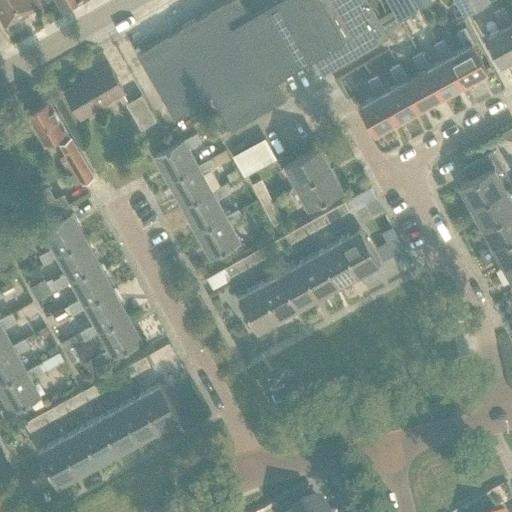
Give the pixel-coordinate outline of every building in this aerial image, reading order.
[(0,0),(0,20),(3,26),(40,5),(37,0),(0,0)] [(231,0),(218,8),(238,43),(259,31),(241,0),(231,0)] [(241,0),(259,31),(280,19),(268,0),(241,0)] [(297,0),(268,0),(280,19),(280,20),(302,7),(297,0)] [(319,0),(341,41),(321,53),(330,68),(323,73),(323,74),(389,36),(385,28),(369,1),(368,0),(319,0)] [(420,8),(415,0),(371,0),(369,1),(385,28),(420,8)] [(457,0),(464,12),(464,13),(487,0),(457,0)] [(511,26),(509,22),(511,21),(503,5),(501,7),(494,10),(503,25),(486,34),(502,63),(511,57),(511,26)] [(197,19),(217,55),(238,43),(218,8),(197,19)] [(176,32),(197,67),(217,55),(197,19),(176,31),(176,32)] [(465,46),(452,53),(450,54),(466,83),(488,71),(473,43),(475,42),(466,26),(457,30),(465,46)] [(156,44),(176,79),(197,67),(176,32),(156,44)] [(317,34),(310,38),(316,48),(323,44),(317,34)] [(443,58),(430,65),(428,66),(443,95),(466,83),(450,54),(452,53),(444,38),(435,43),(443,58)] [(134,56),(154,91),(176,79),(156,44),(134,56)] [(421,70),(408,77),(406,78),(421,107),(443,95),(428,66),(430,65),(422,50),(413,55),(421,70)] [(282,54),(275,58),(281,69),(288,65),(282,54)] [(399,82),(386,89),(384,90),(399,119),(421,107),(406,78),(408,77),(400,62),(391,67),(399,82)] [(81,116),(124,90),(110,65),(66,90),(81,116)] [(261,66),(254,70),(260,81),(267,77),(261,66)] [(384,90),(386,89),(378,74),(369,79),(377,94),(361,103),(377,132),(399,119),(384,90)] [(240,78),(234,83),(240,93),(246,89),(240,78)] [(220,91),(213,95),(219,105),(226,101),(220,91)] [(142,129),(157,121),(143,95),(128,104),(142,129)] [(56,135),(83,182),(94,175),(50,100),(28,113),(45,142),(56,135)] [(205,113),(199,103),(192,107),(198,117),(205,113)] [(183,125),(177,115),(170,119),(176,129),(183,125)] [(199,165),(189,148),(202,141),(197,133),(154,156),(169,182),(199,165)] [(265,139),(255,144),(265,164),(276,158),(265,139)] [(265,164),(255,144),(245,150),(255,169),(265,164)] [(298,185),(332,166),(321,145),(286,164),(298,185)] [(255,169),(245,150),(234,156),(244,175),(255,169)] [(471,178),(460,184),(472,205),(506,187),(498,172),(505,169),(494,150),(464,166),(471,178)] [(211,158),(199,165),(169,182),(183,207),(213,190),(203,173),(216,166),(211,158)] [(332,166),(298,185),(309,206),(343,187),(332,166)] [(261,177),(252,182),(263,204),(272,199),(261,177)] [(225,183),(213,190),(183,207),(197,232),(227,216),(227,215),(217,198),(230,191),(225,183)] [(38,192),(50,214),(69,204),(63,194),(56,199),(48,186),(38,192)] [(511,209),(511,196),(506,187),(472,205),(483,225),(511,209)] [(377,196),(366,202),(370,210),(381,204),(377,196)] [(272,199),(263,204),(273,223),(283,218),(280,214),(273,200),(272,199)] [(344,200),(325,210),(330,219),(349,209),(344,200)] [(227,216),(197,232),(211,258),(241,241),(231,223),(244,216),(239,208),(227,215),(227,216)] [(511,209),(483,225),(494,245),(511,235),(511,209)] [(325,210),(305,222),(310,230),(330,219),(325,210)] [(57,255),(87,238),(73,213),(43,229),(53,247),(40,254),(44,262),(57,255)] [(305,222),(284,233),(289,242),(310,230),(305,222)] [(340,239),(359,273),(380,261),(361,227),(340,239)] [(284,233),(264,244),(269,253),(289,242),(284,233)] [(511,235),(494,245),(504,265),(511,261),(511,235)] [(57,255),(67,273),(54,280),(58,288),(71,281),(71,280),(101,264),(87,238),(57,255)] [(340,239),(320,250),(339,284),(359,273),(340,239)] [(264,244),(245,255),(250,264),(269,253),(264,244)] [(320,250),(299,261),(318,296),(339,284),(320,250)] [(230,277),(229,275),(250,264),(245,255),(206,276),(212,287),(230,277)] [(299,261),(280,272),(299,306),(318,296),(299,261)] [(114,289),(101,264),(71,280),(71,281),(81,298),(68,305),(72,313),(85,306),(85,305),(114,289)] [(299,306),(280,272),(260,283),(279,317),(299,306)] [(32,286),(38,299),(52,291),(46,279),(32,286)] [(12,280),(1,285),(5,294),(16,289),(12,280)] [(279,317),(260,283),(239,294),(258,329),(279,317)] [(85,305),(85,306),(94,323),(82,330),(86,338),(99,331),(98,331),(128,314),(114,289),(85,305)] [(64,305),(53,311),(58,319),(69,313),(64,305)] [(12,312),(0,318),(0,352),(13,345),(13,344),(3,327),(16,320),(12,312)] [(98,331),(99,331),(108,349),(96,355),(100,364),(143,340),(128,314),(98,331)] [(13,345),(0,352),(0,385),(27,370),(17,352),(30,345),(26,337),(13,344),(13,345)] [(56,344),(48,349),(52,356),(60,351),(56,344)] [(82,357),(75,345),(66,350),(73,362),(82,357)] [(52,356),(42,361),(47,370),(65,360),(60,351),(52,356)] [(145,354),(126,365),(130,374),(135,372),(149,364),(150,363),(145,354)] [(95,356),(85,361),(90,371),(100,365),(95,356)] [(39,363),(27,370),(0,385),(0,391),(11,412),(41,396),(31,378),(44,371),(39,363)] [(126,365),(105,376),(110,385),(115,382),(128,375),(130,374),(126,365)] [(105,376),(85,387),(90,396),(96,393),(109,386),(110,385),(105,376)] [(161,382),(141,393),(160,428),(180,416),(161,382)] [(85,387),(65,399),(69,407),(75,404),(89,397),(90,396),(85,387)] [(141,393),(121,404),(140,439),(160,428),(141,393)] [(65,399),(44,410),(49,418),(55,415),(68,408),(69,407),(65,399)] [(140,439),(121,404),(100,416),(119,450),(140,439)] [(44,410),(24,421),(29,429),(36,426),(49,418),(44,410)] [(119,450),(100,416),(80,427),(99,461),(119,450)] [(80,427),(60,438),(79,472),(99,461),(80,427)] [(79,472),(60,438),(39,449),(58,483),(79,472)] [(278,511),(278,510),(290,506),(288,497),(261,506),(263,511),(278,511)] [(327,511),(322,503),(305,511),(327,511)]
